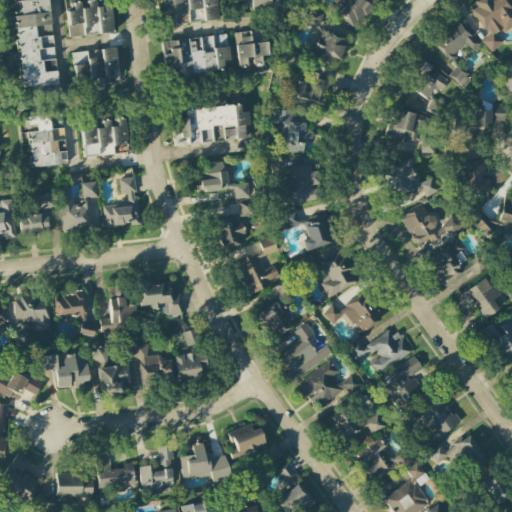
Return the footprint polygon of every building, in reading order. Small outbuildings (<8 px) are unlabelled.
[(21,91),(29,90),(30,100),(58,97),(47,0),(27,0),(12,2),(21,91)] [(66,12),(69,37),(113,32),(110,6),(96,8),(95,0),(82,2),(72,4),(73,11),(66,12)] [(218,19),(215,0),(162,0),(159,1),(163,27),(183,24),(182,12),(186,12),(188,23),(218,19)] [(242,0),(244,11),(279,7),(277,0),(242,0)] [(356,28),(375,1),(372,0),(339,0),(332,11),(356,28)] [(511,26),(511,7),(507,0),(482,0),(470,8),(487,36),(481,39),(489,52),(503,43),(497,35),(511,26)] [(319,14),(308,12),(305,24),(316,26),(319,14)] [(480,44),(459,18),(433,40),(455,66),(460,62),(453,55),(465,45),(471,52),(480,44)] [(338,60),(346,38),(320,30),(311,58),(330,65),(332,58),(338,60)] [(234,33),(238,66),(249,65),(249,66),(260,65),(259,56),(266,56),(265,42),(251,44),(249,31),(234,33)] [(161,41),(165,76),(229,71),(226,36),(161,41)] [(71,53),(74,84),(118,80),(115,48),(100,49),(101,59),(89,60),(88,52),(71,53)] [(441,91),(448,79),(422,63),(407,87),(427,100),(434,87),(441,91)] [(468,79),(457,67),(449,75),(460,87),(468,79)] [(324,106),(330,78),(310,74),(308,83),(296,80),(296,76),(284,74),(279,96),(324,106)] [(444,103),(431,98),(426,110),(439,116),(444,103)] [(249,140),(247,112),(240,112),(239,106),(171,111),(174,145),(249,140)] [(504,122),(504,107),(493,107),(492,121),(504,122)] [(295,111),(270,110),(270,123),(283,124),(282,152),(302,153),(303,138),(312,139),(312,131),(304,131),(305,123),(294,122),(295,111)] [(392,125),(386,124),(384,137),(418,144),(424,116),(395,110),(392,125)] [(481,137),(481,127),(490,126),(489,110),(473,111),(474,127),(463,127),(463,137),(481,137)] [(63,128),(50,129),(48,115),(28,117),(28,125),(36,125),(37,132),(27,133),(30,168),(67,164),(63,128)] [(83,157),(113,155),(112,144),(126,143),(124,119),(112,120),(98,121),(98,122),(86,123),(87,131),(81,132),(83,157)] [(389,196),(412,191),(409,181),(414,180),(409,160),(389,165),(392,173),(384,175),(389,196)] [(463,162),(464,194),(486,193),(485,161),(463,162)] [(247,183),(226,185),(224,162),(205,164),(207,180),(197,181),(198,193),(232,189),(233,199),(249,198),(247,183)] [(320,184),(318,171),(312,172),(311,165),(283,168),(288,204),(314,201),(312,185),(320,184)] [(118,179),(120,194),(126,194),(127,203),(102,206),(104,227),(138,224),(134,177),(118,179)] [(433,179),(418,183),(417,179),(410,181),(413,191),(421,188),(424,197),(437,193),(433,179)] [(81,183),(82,198),(96,197),(95,182),(81,183)] [(57,188),(62,232),(92,229),(89,200),(71,202),(70,187),(57,188)] [(54,207),(51,193),(37,195),(40,209),(54,207)] [(0,233),(3,234),(4,239),(15,238),(11,197),(0,198),(0,233)] [(456,218),(434,227),(424,203),(399,214),(406,232),(410,231),(417,247),(460,229),(456,218)] [(511,204),(502,203),(498,222),(476,218),(474,229),(511,236),(511,231),(511,204)] [(245,245),(241,217),(249,216),(248,206),(238,208),(239,215),(215,219),(220,249),(245,245)] [(19,235),(49,234),(48,209),(41,210),(41,215),(19,216),(19,235)] [(280,216),(286,230),(301,224),(295,210),(280,216)] [(304,251),(336,241),(327,213),(302,221),(307,239),(301,241),(304,251)] [(249,294),(279,279),(273,266),(264,270),(259,259),(277,250),(271,237),(258,243),(261,250),(234,263),(249,294)] [(443,289),(485,266),(479,256),(464,264),(458,252),(463,250),(458,241),(426,258),(443,289)] [(328,298),(357,282),(341,252),(311,267),(328,298)] [(507,303),(488,276),(452,300),(462,315),(474,307),(483,319),(507,303)] [(180,315),(180,294),(170,295),(170,283),(138,285),(139,308),(161,307),(161,316),(180,315)] [(109,319),(99,319),(100,333),(127,332),(127,323),(136,323),(135,306),(123,306),(123,287),(107,287),(109,319)] [(56,319),(75,316),(76,323),(87,321),(82,292),(53,296),(56,319)] [(365,334),(381,313),(357,295),(343,313),(329,303),(321,315),(334,325),(341,315),(365,334)] [(258,307),(270,338),(293,329),(281,297),(258,307)] [(0,301),(0,329),(8,329),(5,301),(0,301)] [(484,330),(499,358),(511,350),(511,334),(511,326),(508,318),(484,330)] [(292,333),(298,342),(278,358),(295,380),(330,353),(324,346),(315,353),(305,340),(313,333),(305,323),(292,333)] [(409,354),(392,328),(362,348),(358,342),(347,349),(354,361),(374,349),(379,358),(370,364),(377,374),(409,354)] [(147,343),(131,343),(131,357),(141,358),(139,383),(170,384),(171,361),(157,361),(158,356),(146,356),(147,343)] [(106,364),(108,348),(93,346),(91,362),(106,364)] [(206,378),(205,353),(175,354),(176,380),(206,378)] [(54,388),(71,387),(71,385),(89,384),(87,364),(75,365),(74,354),(40,357),(41,371),(53,370),(54,388)] [(421,368),(414,358),(380,381),(398,406),(420,391),(410,377),(421,368)] [(296,382),(313,409),(345,389),(348,394),(361,385),(353,373),(337,384),(331,376),(336,373),(329,361),(296,382)] [(129,366),(97,366),(98,383),(102,382),(102,393),(122,392),(122,383),(130,383),(129,366)] [(34,398),(40,386),(13,371),(9,378),(0,372),(0,395),(8,400),(14,387),(34,398)] [(435,439),(458,425),(443,399),(419,413),(435,439)] [(334,424),(339,442),(383,431),(379,413),(334,424)] [(228,453),(231,460),(265,446),(258,428),(251,431),(249,424),(227,433),(233,450),(228,453)] [(355,456),(374,480),(402,458),(399,455),(393,460),(376,439),(355,456)] [(181,479),(211,476),(212,483),(231,481),(227,453),(203,456),(202,443),(191,445),(192,456),(179,457),(181,479)] [(281,454),(272,443),(261,452),(270,463),(281,454)] [(141,494),(162,492),(161,487),(174,486),(170,446),(157,447),(159,471),(149,471),(148,466),(138,467),(141,494)] [(0,484),(27,503),(39,484),(21,472),(29,461),(17,453),(0,477),(0,484)] [(132,463),(122,464),(123,469),(109,470),(108,455),(95,456),(97,491),(125,489),(124,486),(133,485),(132,463)] [(391,511),(417,511),(429,504),(418,487),(428,480),(417,462),(405,470),(411,479),(383,498),(391,511)] [(283,482),(295,474),(287,463),(276,471),(283,482)] [(56,497),(92,497),(91,474),(55,475),(56,497)] [(299,511),(313,503),(299,483),(273,502),(280,511),(287,511),(288,511),(299,511)] [(223,511),(221,499),(180,507),(181,511),(223,511)]
